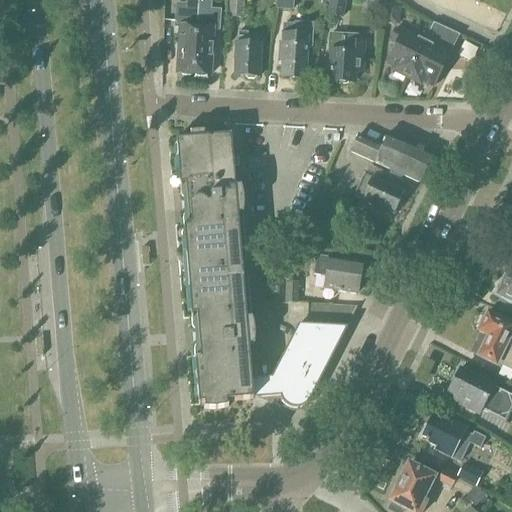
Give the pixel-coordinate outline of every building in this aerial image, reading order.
[(293,0),(276,0),(276,5),(276,10),(293,12),(293,0)] [(331,0),(328,16),(341,18),(344,0),(331,0)] [(241,19),(242,1),(229,1),(228,19),(241,19)] [(381,25),(389,26),(398,27),(401,8),(384,5),(381,25)] [(280,79),(291,80),(292,84),(301,84),(303,81),(305,81),(307,49),(312,49),(313,25),(294,24),(294,25),(283,25),(282,46),(279,46),(278,62),(281,62),(280,79)] [(192,76),(195,28),(180,27),(177,75),(192,76)] [(195,28),(192,76),(209,77),(212,29),(195,28)] [(403,78),(422,43),(403,33),(402,34),(395,31),(389,41),(397,45),(386,64),(394,68),(392,72),(403,78)] [(331,35),(331,53),(329,83),(353,85),(354,74),(361,74),(362,44),(358,44),(359,37),(331,35)] [(233,77),(245,78),(247,81),(253,81),(256,78),(259,78),(261,46),(246,46),(247,39),(237,38),(237,45),(235,45),(233,77)] [(422,43),(403,78),(419,86),(421,82),(433,88),(449,57),(422,43)] [(193,351),(194,358),(198,407),(199,406),(203,405),(204,409),(203,409),(203,410),(208,411),(214,411),(217,411),(223,410),(228,408),(227,407),(226,403),(252,401),(252,400),(251,381),(248,348),(253,347),(254,343),(254,339),(254,336),(253,332),(253,328),(252,324),(251,321),(246,321),(237,216),(242,216),(243,212),(243,208),(243,204),(243,200),(242,196),(241,193),(240,189),(235,190),(230,136),(204,138),(204,132),(189,134),(190,140),(177,141),(177,140),(175,140),(180,196),(181,198),(183,200),(186,201),(187,213),(185,214),(183,216),(182,219),(191,327),(192,330),(194,331),(197,332),(198,345),(195,346),(194,348),(193,351)] [(431,155),(388,136),(382,147),(358,137),(350,154),(389,172),(403,178),(418,185),(431,155)] [(397,191),(403,178),(389,172),(387,175),(369,167),(365,176),(371,180),(372,179),(397,191)] [(363,176),(352,199),(361,202),(361,203),(391,216),(402,193),(372,179),(371,180),(363,176)] [(308,222),(303,235),(325,245),(331,232),(308,222)] [(328,259),(320,258),(315,257),(312,276),(325,278),(323,291),(356,296),(361,264),(328,258),(328,259)] [(498,297),(511,304),(511,274),(509,273),(498,297)] [(284,304),(296,305),(298,284),(286,284),(284,304)] [(307,306),(307,326),(297,326),(270,379),(251,381),(252,400),(257,399),(257,400),(280,398),(282,404),(287,408),(293,410),(299,409),(305,406),(309,401),(330,360),(347,329),(356,308),(307,306)] [(511,328),(487,316),(487,317),(482,317),(478,326),(480,331),(480,332),(489,337),(479,358),(495,366),(496,365),(511,373),(511,328)] [(461,371),(459,374),(456,374),(453,380),(454,384),(448,396),(455,400),(452,404),(477,417),(479,414),(480,412),(490,416),(501,394),(492,389),(493,388),(489,386),(489,381),(481,377),(476,379),(461,371)] [(433,418),(428,427),(424,428),(420,434),(423,438),(421,442),(436,450),(436,451),(435,453),(460,466),(473,439),(463,433),(464,431),(453,425),(452,428),(433,418)] [(481,475),(462,465),(456,478),(475,487),(481,475)] [(406,511),(422,511),(426,505),(422,503),(433,480),(408,467),(390,503),(393,503),(388,511),(402,511),(404,510),(406,511)] [(443,474),(438,483),(451,490),(456,482),(443,474)] [(466,507),(470,503),(474,508),(485,497),(474,490),(463,504),(466,507)]
